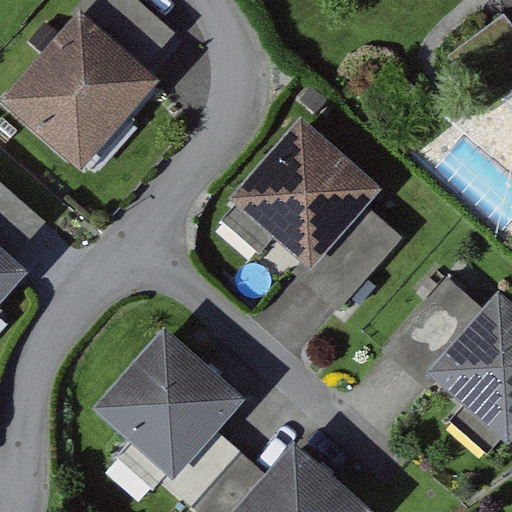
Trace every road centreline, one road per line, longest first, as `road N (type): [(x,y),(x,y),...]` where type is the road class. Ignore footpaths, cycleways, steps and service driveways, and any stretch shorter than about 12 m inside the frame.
road 1 (residential): [(131,248),(410,470)]
road 2 (residential): [(131,248),(37,365),(18,511)]
road 3 (residential): [(207,0),(230,33),(239,81),(227,130),(131,248)]
